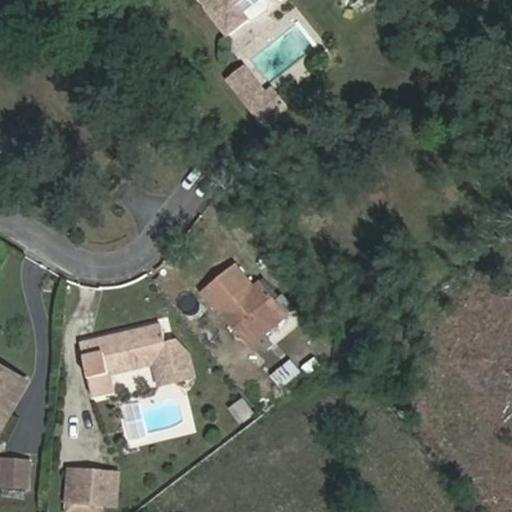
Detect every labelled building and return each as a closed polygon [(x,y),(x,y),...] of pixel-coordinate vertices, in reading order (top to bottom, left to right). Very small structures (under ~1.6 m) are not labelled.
[(269,10),(261,0),(196,0),(225,37),(245,21),(250,26),(269,10)] [(277,88),(271,93),(249,65),(231,78),(270,126),(292,107),(277,88)] [(247,292),(229,269),(196,296),(214,319),(247,292)] [(281,325),(253,287),(247,292),(214,319),(242,354),(281,325)] [(168,346),(164,350),(158,331),(76,350),(89,406),(112,401),(107,380),(166,367),(171,390),(190,386),(184,361),(168,346)] [(282,405),(306,387),(290,367),(267,385),(282,405)] [(2,369),(0,372),(0,424),(17,396),(28,402),(36,388),(2,369)] [(0,424),(0,437),(5,441),(28,402),(17,396),(0,424)] [(1,484),(29,486),(31,462),(3,459),(1,484)] [(67,505),(106,509),(110,475),(70,471),(67,505)]
